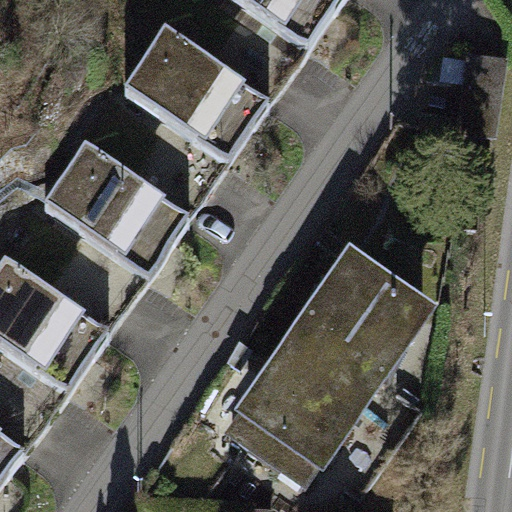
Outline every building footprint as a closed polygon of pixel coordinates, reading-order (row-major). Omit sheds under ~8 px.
[(233,0),(311,54),(349,0),(233,0)] [(170,40),(129,98),(234,171),(274,113),(170,40)] [(511,63),(472,56),(459,139),(499,145),(511,63)] [(91,156),(50,213),(155,287),(195,229),(91,156)] [(445,316),(357,255),(244,417),(332,477),(445,316)] [(9,271),(0,283),(0,350),(73,402),(113,344),(9,271)] [(0,441),(0,501),(29,464),(0,441)]
